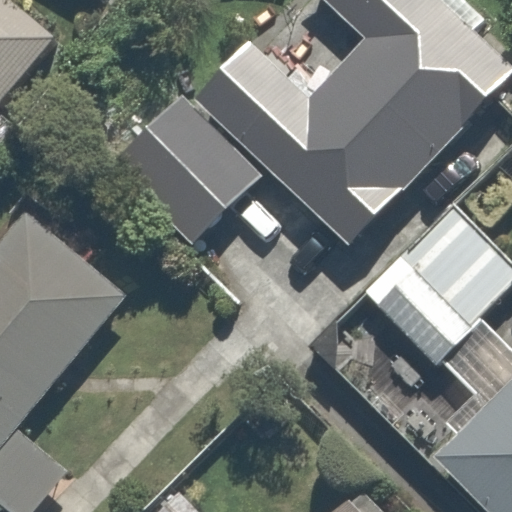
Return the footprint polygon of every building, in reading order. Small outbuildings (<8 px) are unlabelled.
[(0,0),(0,103),(62,33),(23,0),(0,0)] [(249,27),(111,161),(187,240),(261,168),(331,241),(477,100),(511,136),(511,80),(434,0),(312,0),(351,40),(305,85),(249,27)] [(511,259),(440,193),(350,290),(432,366),(511,280),(511,259)] [(27,223),(0,254),(0,511),(1,511),(38,511),(64,482),(2,427),(113,299),(27,223)] [(511,511),(511,370),(426,460),(480,511),(511,511)] [(382,511),(358,481),(319,511),(382,511)]
